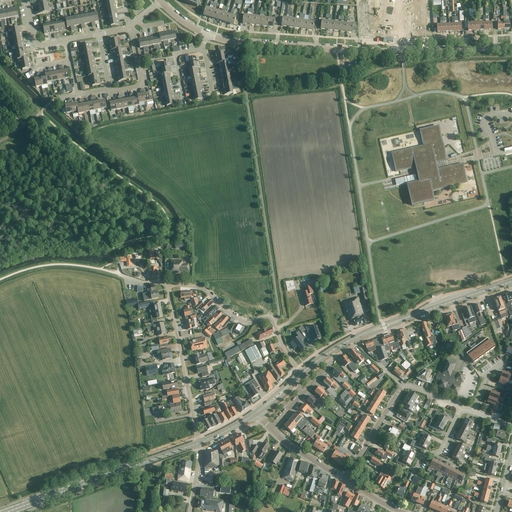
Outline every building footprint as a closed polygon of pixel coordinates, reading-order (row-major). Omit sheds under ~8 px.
[(212,9),(213,7),(214,3),(211,2),(210,6),(210,5),(209,9),(206,7),(203,16),(209,18),(212,9)] [(282,18),(281,26),(287,27),(290,12),(290,8),(291,2),(288,2),(288,3),(287,12),(287,15),(286,18),(282,18)] [(49,9),(51,8),(51,7),(39,9),(40,12),(36,13),(36,15),(49,13),(48,9),(49,9)] [(232,8),(230,15),(227,23),(233,25),(236,17),(233,16),(235,9),(232,8)] [(11,18),(11,22),(12,25),(14,24),(11,9),(6,10),(7,19),(11,18)] [(209,18),(215,20),(218,11),(212,9),(209,18)] [(221,12),(218,11),(215,20),(221,21),(224,13),(221,12)] [(88,14),(87,14),(87,12),(86,12),(88,24),(92,24),(92,28),(94,27),(91,14),(88,15),(88,14)] [(308,22),(306,30),(308,30),(313,31),(313,29),(316,30),(317,21),(314,20),(314,23),(310,22),(311,15),(312,12),(311,12),(310,12),(309,12),(308,15),(307,22),(308,22)] [(221,21),(227,23),(230,15),(224,13),(221,21)] [(243,15),(242,24),(249,25),(250,16),(251,13),(250,13),(248,13),(247,16),(243,15)] [(295,20),(294,28),(295,28),(300,29),(302,14),(300,13),(298,20),(296,20),(295,20)] [(77,16),(77,14),(75,14),(78,26),(81,26),(82,30),(84,29),(81,16),(78,17),(77,16)] [(269,19),(267,27),(270,27),(274,28),(274,24),(277,24),(278,16),(275,15),(274,19),(271,19),(271,16),(269,16),(268,19),(269,19)] [(57,17),(57,16),(58,20),(60,32),(65,31),(64,22),(61,23),(60,17),(57,17)] [(65,16),(65,18),(67,28),(70,28),(71,32),(73,31),(71,18),(67,19),(67,18),(66,16),(65,16)] [(347,24),(346,32),(349,33),(352,33),(352,31),(356,31),(357,23),(353,23),(353,25),(350,24),(347,24)] [(5,33),(6,35),(21,33),(20,27),(11,29),(12,32),(8,33),(5,33)] [(181,66),(186,65),(199,62),(197,57),(189,59),(189,62),(181,64),(181,66)] [(155,79),(155,81),(170,78),(169,74),(171,73),(160,75),(161,78),(158,79),(155,79)] [(191,83),(188,84),(183,84),(184,87),(186,86),(187,86),(201,83),(200,78),(191,80),(191,83)] [(150,101),(148,93),(143,94),(144,102),(145,105),(147,105),(153,104),(152,101),(150,101)] [(144,102),(143,94),(137,95),(137,98),(137,97),(138,102),(139,103),(139,106),(145,105),(144,102)] [(407,184),(412,206),(424,203),(434,201),(432,191),(467,183),(465,175),(463,176),(460,165),(437,170),(436,167),(436,164),(435,163),(446,160),(446,159),(444,149),(439,126),(431,128),(420,131),(423,146),(394,153),(396,164),(394,164),(396,172),(399,171),(416,168),(417,173),(419,182),(407,184)] [(407,137),(397,137),(397,145),(405,145),(404,140),(407,140),(407,137)] [(415,175),(395,180),(396,186),(407,183),(416,181),(415,175)] [(181,249),(189,249),(189,240),(181,240),(181,249)] [(189,264),(183,265),(182,260),(170,261),(170,267),(170,273),(179,273),(179,271),(182,271),(182,272),(189,271),(189,264)] [(285,282),(287,287),(286,287),(287,291),(295,289),(293,280),(285,282)] [(367,302),(367,301),(364,288),(367,288),(366,284),(353,288),(355,294),(360,293),(362,303),(367,302)] [(305,292),(301,294),(302,296),(305,306),(313,304),(310,295),(313,294),(311,286),(304,289),(305,292)] [(146,297),(146,301),(159,298),(157,291),(154,292),(154,288),(148,289),(149,294),(150,293),(151,296),(146,297)] [(191,300),(191,297),(190,291),(181,292),(181,298),(184,298),(185,301),(190,300),(190,301),(191,300)] [(502,297),(494,300),(498,311),(501,319),(509,316),(508,314),(511,313),(508,305),(506,306),(502,297)] [(193,308),(199,304),(197,298),(191,300),(190,301),(191,303),(193,308)] [(343,302),(349,321),(353,319),(355,326),(363,323),(360,313),(362,313),(358,298),(352,299),(352,301),(349,301),(349,300),(343,302)] [(209,300),(200,308),(204,312),(212,304),(209,300)] [(196,311),(198,309),(198,310),(203,305),(201,302),(199,304),(196,307),(194,309),(196,311)] [(183,311),(185,317),(191,316),(192,316),(195,315),(193,308),(191,303),(188,304),(188,305),(189,306),(188,307),(186,307),(187,310),(183,311)] [(149,311),(150,314),(161,311),(160,305),(154,306),(154,310),(149,311)] [(479,305),(474,307),(480,326),(485,324),(483,316),(482,317),(481,313),(482,312),(479,305)] [(205,314),(209,319),(211,317),(210,317),(218,310),(214,306),(205,314)] [(462,314),(464,321),(468,320),(469,324),(476,321),(471,308),(464,310),(466,313),(462,314)] [(152,326),(152,324),(157,323),(156,319),(162,318),(161,311),(150,314),(151,321),(144,322),(145,327),(152,326)] [(207,322),(211,325),(215,321),(216,322),(223,315),(219,311),(212,318),(211,318),(207,322)] [(444,317),(447,327),(451,325),(453,331),(460,329),(458,325),(455,326),(451,315),(444,317)] [(228,319),(224,316),(218,323),(217,322),(213,326),(217,330),(221,325),(222,326),(228,319)] [(431,336),(437,334),(431,319),(425,321),(431,336)] [(186,321),(187,330),(197,328),(196,320),(191,321),(191,320),(186,321)] [(500,320),(494,322),(497,330),(503,328),(500,320)] [(232,325),(229,330),(232,332),(233,331),(240,335),(244,327),(238,323),(235,327),(232,325)] [(430,337),(426,323),(420,325),(425,339),(430,337)] [(164,324),(153,326),(154,330),(156,330),(157,336),(166,335),(164,324)] [(314,339),(321,337),(319,327),(311,328),(314,339)] [(222,337),(230,333),(228,328),(219,332),(222,337)] [(271,328),(256,335),(257,337),(258,337),(259,340),(267,337),(266,336),(274,333),(271,328)] [(462,329),(461,329),(465,338),(471,335),(467,328),(462,330),(462,329)] [(396,339),(397,342),(398,343),(400,342),(402,346),(401,346),(403,350),(406,349),(405,345),(403,340),(405,339),(402,331),(397,333),(399,338),(396,339)] [(218,332),(212,335),(217,346),(224,343),(218,332)] [(301,352),(306,348),(301,341),(304,339),(299,332),(295,334),(298,337),(289,344),(294,350),(297,347),(301,352)] [(399,348),(398,343),(397,342),(394,343),(391,335),(386,336),(389,344),(390,346),(390,347),(393,347),(394,350),(399,348)] [(381,338),(386,352),(391,350),(390,347),(390,346),(389,344),(386,336),(381,338)] [(426,346),(431,344),(436,341),(434,336),(429,338),(424,341),(426,346)] [(170,337),(159,339),(160,345),(168,344),(168,343),(171,342),(170,337)] [(195,340),(195,341),(190,342),(192,351),(197,350),(197,351),(207,348),(205,338),(195,340)] [(388,358),(386,352),(381,338),(373,341),(376,350),(380,361),(388,358)] [(484,355),(494,348),(490,343),(487,338),(482,342),(466,354),(469,358),(473,363),(483,356),(484,355)] [(251,340),(241,345),(239,341),(236,343),(238,346),(241,352),(254,345),(251,340)] [(369,352),(376,350),(373,341),(372,342),(372,341),(364,344),(366,349),(369,352)] [(264,353),(262,349),(265,347),(263,342),(257,345),(259,350),(262,355),(264,353)] [(244,351),(251,363),(261,357),(255,345),(244,351)] [(227,359),(241,352),(238,347),(224,354),(227,359)] [(458,347),(456,348),(457,350),(460,354),(463,358),(464,358),(465,357),(462,352),(458,347)] [(170,349),(158,351),(159,356),(162,356),(163,361),(172,359),(170,349)] [(354,350),(349,354),(354,361),(356,359),(359,364),(363,362),(359,357),(360,357),(358,354),(357,354),(354,350)] [(194,358),(196,365),(208,362),(205,351),(203,351),(204,355),(194,358)] [(345,367),(348,364),(349,366),(349,367),(354,372),(357,370),(351,362),(350,363),(349,361),(348,361),(345,356),(340,360),(345,367)] [(275,367),(274,368),(280,378),(285,374),(280,368),(282,366),(286,364),(283,359),(274,365),(275,367)] [(447,361),(441,374),(438,372),(435,379),(440,381),(438,387),(445,390),(445,389),(450,391),(450,392),(457,395),(460,388),(459,388),(462,382),(465,376),(458,373),(452,371),(455,364),(447,361)] [(175,373),(173,364),(165,366),(161,370),(162,375),(167,375),(175,373)] [(156,365),(148,367),(149,376),(158,374),(156,365)] [(206,365),(197,367),(198,374),(202,373),(202,378),(208,376),(206,365)] [(272,365),(268,368),(277,381),(280,378),(274,368),(272,365)] [(374,373),(376,375),(377,374),(380,371),(373,365),(370,368),(375,372),(374,373)] [(399,378),(401,376),(402,378),(402,377),(405,379),(407,377),(410,373),(412,371),(409,368),(407,370),(406,372),(404,371),(402,372),(396,367),(392,372),(399,378)] [(335,368),(331,373),(338,378),(340,375),(343,378),(345,375),(340,371),(339,371),(335,368)] [(259,376),(259,377),(267,392),(273,388),(271,384),(275,382),(269,370),(259,376)] [(418,375),(418,376),(417,375),(415,376),(416,377),(416,378),(415,380),(416,380),(417,379),(426,383),(431,373),(424,370),(418,375)] [(503,372),(501,378),(509,381),(510,378),(511,378),(511,371),(510,371),(509,374),(503,372)] [(363,386),(368,382),(363,375),(358,379),(363,386)] [(327,377),(323,382),(329,388),(332,386),(335,389),(338,386),(334,383),(331,380),(327,377)] [(375,377),(374,378),(366,384),(367,386),(369,384),(376,380),(376,379),(375,377)] [(201,390),(201,391),(209,389),(209,385),(215,384),(214,378),(199,381),(200,387),(200,388),(200,390),(201,390)] [(501,378),(499,383),(505,385),(503,389),(510,392),(511,385),(508,384),(509,381),(501,378)] [(254,380),(250,383),(251,386),(247,389),(252,398),(258,394),(255,389),(258,387),(254,380)] [(177,381),(162,384),(163,390),(171,388),(171,389),(178,388),(177,381)] [(319,387),(314,392),(320,397),(322,395),(325,397),(327,395),(328,396),(329,394),(327,391),(326,391),(325,392),(319,387)] [(373,394),(376,396),(382,399),(385,394),(380,390),(378,393),(376,392),(377,391),(375,391),(372,389),(370,392),(373,394)] [(209,400),(221,396),(219,390),(207,394),(209,400)] [(491,392),(489,397),(497,400),(498,397),(500,398),(501,395),(504,396),(505,393),(499,390),(498,394),(491,392)] [(410,393),(406,399),(417,405),(418,405),(414,403),(416,400),(419,402),(421,400),(410,393)] [(348,403),(353,398),(348,394),(344,399),(342,397),(338,401),(343,405),(345,407),(348,403)] [(170,398),(170,400),(169,400),(170,404),(180,403),(179,396),(170,398)] [(311,396),(307,401),(314,407),(316,404),(317,405),(319,403),(323,405),(324,404),(320,401),(317,399),(316,401),(311,396)] [(376,396),(373,401),(379,404),(382,399),(376,396)] [(370,406),(367,404),(368,402),(365,400),(361,397),(360,400),(364,402),(376,410),(379,404),(373,401),(370,406)] [(489,397),(487,403),(493,405),(492,409),(498,411),(501,405),(496,403),(497,400),(489,397)] [(233,402),(232,403),(233,405),(235,404),(237,408),(241,413),(249,407),(246,402),(242,404),(238,398),(234,400),(232,402),(233,402)] [(413,413),(416,408),(417,405),(406,399),(403,403),(409,407),(407,410),(413,413)] [(231,406),(233,405),(232,403),(231,401),(230,401),(224,404),(233,418),(238,415),(234,408),(232,409),(231,406)] [(365,407),(368,408),(366,412),(372,415),(376,410),(364,402),(362,405),(365,407)] [(167,406),(165,406),(166,408),(168,408),(168,413),(176,411),(176,413),(182,412),(180,404),(175,405),(175,404),(167,406)] [(228,420),(233,418),(224,404),(222,405),(225,412),(224,413),(228,420)] [(300,409),(304,413),(305,412),(309,415),(313,411),(309,407),(308,408),(304,404),(300,409)] [(204,415),(215,412),(213,407),(203,410),(204,415)] [(406,423),(409,418),(411,415),(400,408),(397,414),(402,417),(401,420),(406,423)] [(432,419),(444,425),(447,420),(441,417),(443,414),(437,411),(434,416),(439,419),(438,422),(432,419)] [(218,415),(222,423),(228,420),(223,412),(218,415)] [(305,426),(306,427),(308,428),(311,425),(308,422),(297,412),(289,422),(291,424),(292,422),(296,426),(301,430),(305,426)] [(356,415),(354,417),(357,419),(361,421),(366,425),(370,419),(364,416),(365,414),(361,412),(359,416),(356,415)] [(216,415),(212,417),(216,426),(221,424),(216,415)] [(212,417),(207,420),(212,429),(216,426),(212,417)] [(313,417),(310,421),(318,427),(321,424),(318,421),(313,417)] [(431,422),(428,427),(434,430),(436,428),(442,431),(444,425),(432,419),(430,421),(431,422)] [(462,424),(463,425),(467,427),(470,420),(469,419),(468,421),(464,419),(462,424)] [(207,431),(212,429),(207,420),(203,422),(205,427),(205,428),(206,430),(206,429),(207,431)] [(363,430),(366,425),(361,421),(357,426),(363,430)] [(284,427),(291,432),(296,426),(292,422),(291,424),(289,422),(284,427)] [(396,440),(401,431),(401,430),(403,431),(405,428),(406,428),(407,427),(400,424),(397,429),(391,426),(386,436),(396,440)] [(499,427),(500,426),(493,424),(491,431),(492,431),(497,432),(496,434),(496,437),(503,439),(505,433),(498,431),(499,428),(499,427)] [(349,425),(348,428),(360,435),(363,430),(357,426),(356,429),(352,427),(349,425)] [(463,425),(461,429),(471,434),(472,432),(469,431),(470,429),(467,427),(463,425)] [(315,434),(308,428),(306,427),(302,431),(311,438),(315,434)] [(348,428),(346,431),(348,432),(348,433),(350,434),(351,434),(352,435),(351,437),(356,441),(360,435),(348,428)] [(459,432),(458,434),(466,438),(467,436),(467,435),(469,437),(471,434),(461,429),(459,432)] [(423,438),(421,441),(429,444),(431,439),(426,437),(427,434),(422,431),(419,436),(423,438)] [(240,434),(232,438),(236,446),(238,445),(242,453),(243,453),(243,452),(246,450),(242,443),(244,442),(240,434)] [(458,434),(456,438),(466,443),(467,441),(464,440),(466,438),(458,434)] [(313,447),(318,450),(322,443),(318,441),(320,438),(316,436),(315,438),(317,439),(313,447)] [(227,440),(221,444),(227,454),(233,450),(231,448),(232,448),(227,440)] [(413,448),(413,447),(419,450),(421,447),(426,450),(429,444),(421,441),(420,444),(416,442),(412,440),(409,446),(413,448)] [(326,446),(322,443),(318,450),(323,453),(328,445),(330,447),(332,444),(328,442),(326,446)] [(259,449),(261,451),(257,457),(261,460),(265,453),(264,453),(269,446),(263,443),(259,449)] [(459,443),(456,448),(463,452),(465,449),(467,451),(469,452),(470,449),(468,448),(459,443)] [(228,457),(227,454),(221,444),(218,446),(225,458),(228,457)] [(259,447),(255,445),(250,452),(254,454),(259,447)] [(401,455),(404,457),(412,461),(415,455),(408,452),(410,448),(404,445),(402,449),(404,450),(401,455)] [(341,453),(337,451),(338,449),(335,447),(333,449),(336,450),(331,458),(336,461),(340,454),(341,453)] [(455,450),(454,452),(464,457),(465,455),(462,454),(463,452),(456,448),(455,450)] [(490,451),(493,452),(492,456),(499,458),(500,452),(487,448),(486,451),(490,452),(490,451)] [(385,460),(387,455),(391,458),(394,454),(387,450),(385,453),(382,451),(378,449),(375,454),(381,458),(381,459),(384,461),(385,460)] [(218,451),(203,451),(204,468),(219,468),(218,451)] [(272,458),(272,457),(269,461),(276,465),(282,455),(276,451),(272,458)] [(454,452),(451,457),(459,461),(460,458),(463,460),(464,457),(454,452)] [(343,456),(340,454),(336,461),(341,464),(346,457),(348,458),(350,456),(346,454),(345,455),(344,455),(343,456)] [(248,459),(243,458),(242,457),(241,463),(251,465),(248,459)] [(381,468),(381,467),(383,464),(382,464),(379,462),(380,462),(373,457),(370,462),(379,467),(381,468)] [(409,466),(412,461),(404,457),(403,460),(398,457),(396,462),(401,465),(402,462),(409,466)] [(285,470),(283,478),(286,479),(286,480),(293,482),(299,461),(289,458),(286,467),(287,467),(286,471),(285,470)] [(224,460),(224,459),(223,459),(220,459),(220,460),(220,467),(224,467),(227,467),(231,467),(231,464),(230,464),(230,463),(224,463),(224,460)] [(431,469),(434,470),(439,462),(433,459),(427,471),(429,473),(431,469)] [(181,460),(178,480),(188,482),(191,462),(181,460)] [(297,471),(307,474),(310,464),(300,461),(297,471)] [(435,476),(438,477),(444,464),(439,462),(434,470),(437,472),(435,476)] [(483,464),(483,466),(482,467),(495,470),(497,464),(491,462),(490,465),(483,464)] [(310,464),(307,474),(307,478),(313,479),(314,478),(315,479),(316,476),(318,468),(310,464)] [(442,474),(445,476),(449,467),(444,464),(438,477),(440,478),(442,474)] [(486,470),(488,471),(488,474),(494,476),(495,470),(482,467),(483,466),(481,466),(481,470),(486,471),(486,470)] [(448,477),(447,479),(446,481),(448,482),(455,470),(449,467),(445,476),(448,477)] [(453,485),(460,473),(455,470),(448,482),(450,484),(453,480),(455,481),(453,485)] [(387,485),(390,479),(390,478),(380,473),(375,482),(378,484),(377,485),(383,489),(386,484),(387,485)] [(465,476),(460,473),(453,485),(456,486),(458,482),(461,484),(465,476)] [(420,478),(414,476),(411,482),(411,483),(417,485),(420,478)] [(320,479),(314,491),(313,493),(318,495),(320,491),(323,492),(325,489),(324,489),(327,482),(320,479)] [(339,483),(334,480),(331,490),(336,492),(339,483)] [(187,484),(172,482),(171,490),(186,493),(187,484)] [(394,493),(396,494),(396,495),(398,495),(402,497),(403,497),(406,489),(406,488),(407,488),(408,486),(408,485),(409,483),(406,482),(404,486),(403,489),(399,488),(396,487),(395,489),(394,493)] [(340,483),(335,495),(340,497),(345,486),(340,483)] [(481,487),(484,487),(483,490),(490,492),(491,486),(484,484),(484,485),(482,485),(482,484),(477,483),(477,485),(482,486),(481,487)] [(280,485),(278,493),(276,497),(280,498),(285,487),(280,485)] [(282,495),(288,497),(290,492),(291,493),(292,490),(285,487),(282,495)] [(422,489),(416,503),(423,505),(425,499),(424,498),(428,489),(424,487),(423,490),(422,489)] [(207,489),(201,488),(200,496),(212,498),(213,495),(214,495),(215,492),(214,491),(214,490),(207,489)] [(411,501),(416,503),(422,489),(418,488),(415,495),(414,494),(411,493),(409,497),(412,498),(411,501)] [(475,492),(474,497),(475,497),(476,493),(479,494),(479,496),(488,499),(490,492),(483,490),(482,493),(480,493),(479,494),(475,492)] [(341,507),(345,509),(347,504),(350,506),(351,504),(351,503),(352,501),(354,496),(348,492),(345,497),(341,507)] [(351,503),(357,507),(358,503),(361,496),(356,493),(351,503)] [(476,498),(478,498),(481,499),(480,502),(487,504),(488,499),(479,496),(479,494),(476,493),(475,497),(474,497),(473,497),(476,498)] [(435,500),(434,503),(432,502),(429,508),(434,510),(440,497),(438,496),(436,501),(435,500)] [(441,503),(440,502),(442,498),(440,497),(434,510),(437,511),(440,511),(442,506),(440,505),(441,503)] [(199,500),(197,508),(203,509),(202,510),(213,511),(213,509),(217,510),(216,511),(221,511),(223,502),(217,501),(205,499),(204,501),(199,500)] [(446,505),(445,507),(442,506),(440,511),(446,511),(451,502),(449,501),(447,505),(446,505)]
